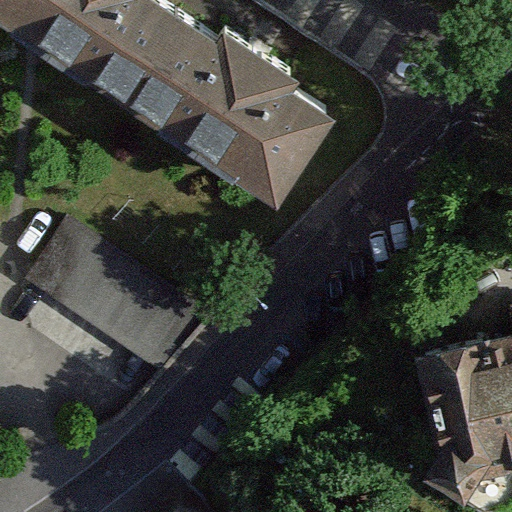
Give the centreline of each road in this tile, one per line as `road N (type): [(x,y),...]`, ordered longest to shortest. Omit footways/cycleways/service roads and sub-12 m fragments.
road 1 (residential): [(105,511),(156,468),(252,350),(397,202),(511,66)]
road 2 (motorway): [(384,0),(511,63)]
